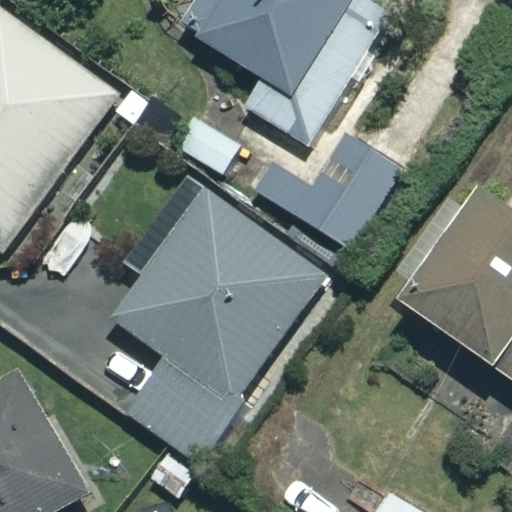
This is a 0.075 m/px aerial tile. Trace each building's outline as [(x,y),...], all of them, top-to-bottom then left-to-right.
[(399,21),(367,0),(209,0),(189,30),(270,84),(253,110),(313,150),(399,21)] [(124,100),(0,10),(0,269),(1,270),(124,100)] [(255,152),(197,120),(180,152),(238,184),(255,152)] [(406,174),(352,142),(324,190),(264,154),(245,186),(359,253),(406,174)] [(329,278),(206,197),(121,325),(174,359),(135,418),(206,465),(329,278)] [(511,209),(497,198),(416,310),(511,379),(511,209)] [(68,511),(91,499),(24,382),(0,395),(0,511),(68,511)] [(419,511),(397,498),(388,511),(419,511)]
